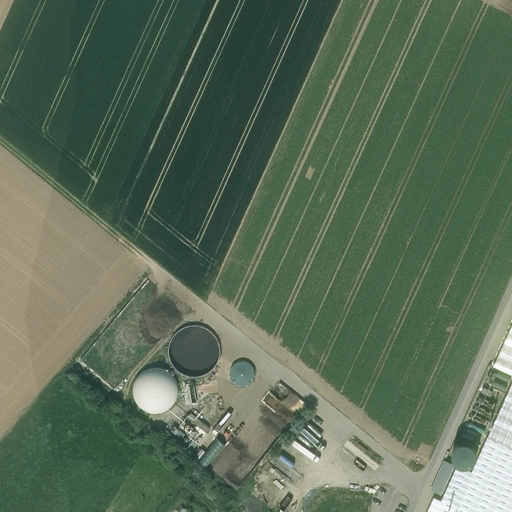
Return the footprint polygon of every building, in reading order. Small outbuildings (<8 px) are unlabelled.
[(138,325),(120,310),(77,361),(96,377),(105,366),(124,382),(184,310),(165,294),(138,325)] [(511,323),(494,364),(511,372),(511,382),(487,437),(511,447),(511,323)] [(190,325),(184,327),(178,330),(174,335),(171,340),(169,346),(168,352),(169,358),(172,364),(176,369),(180,373),(186,375),(192,377),(198,376),(204,374),(210,371),(214,367),(218,362),(220,356),(220,350),(219,343),(217,338),(213,333),(208,329),(202,326),(196,325),(190,325)] [(261,347),(296,371),(298,368),(293,364),(304,348),(273,327),(264,340),(265,341),(261,347)] [(245,361),(242,361),(238,361),(235,363),(233,365),(231,367),(230,370),(230,374),(230,377),(232,380),(234,382),(236,384),(239,385),(243,386),(246,385),(249,384),(251,381),(253,379),(254,376),(254,373),(254,369),(253,366),(250,364),(248,362),(245,361)] [(147,368),(142,371),(138,375),(135,379),(133,385),(133,390),(133,396),(136,401),(139,406),(144,409),(149,411),(155,412),(160,412),(166,410),(170,407),(174,402),(177,397),(178,392),(178,386),(176,380),(173,376),(169,372),(164,369),(159,367),(153,367),(147,368)] [(299,400),(274,385),(270,392),(276,396),(272,402),(283,408),(278,417),(286,421),(289,416),(290,417),(299,400)] [(216,395),(214,394),(211,394),(208,395),(206,396),(203,398),(202,400),(201,403),(200,406),(200,408),(201,411),(202,413),(204,416),(206,417),(209,418),(212,418),(215,418),(217,417),(220,416),(222,414),(223,411),(224,409),(224,406),(224,403),(223,401),(221,398),(219,396),(216,395)] [(210,428),(191,412),(187,417),(206,432),(210,428)] [(203,436),(184,421),(181,425),(200,440),(203,436)] [(185,434),(174,425),(171,430),(182,438),(185,434)] [(511,511),(511,447),(487,437),(465,426),(426,511),(511,511)] [(254,468),(217,437),(199,460),(237,490),(254,468)] [(284,502),(291,491),(269,477),(262,488),(284,502)]
